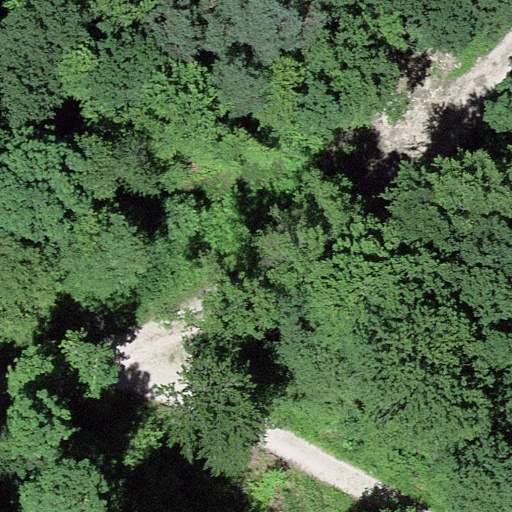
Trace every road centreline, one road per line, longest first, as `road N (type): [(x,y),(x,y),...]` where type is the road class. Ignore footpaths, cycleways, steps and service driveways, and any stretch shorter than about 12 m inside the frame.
road 1 (track): [(0,392),(109,348),(354,209),(511,44)]
road 2 (track): [(417,511),(109,348)]
